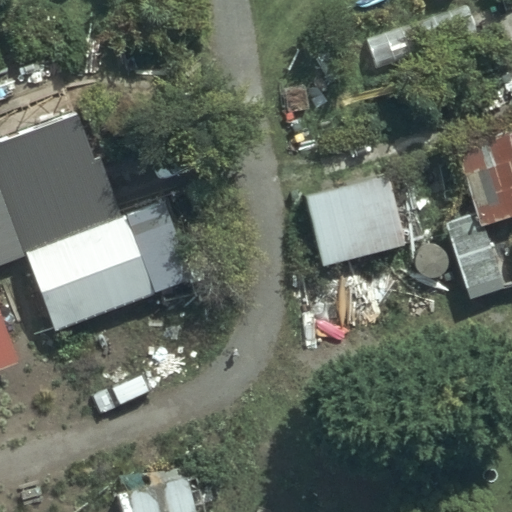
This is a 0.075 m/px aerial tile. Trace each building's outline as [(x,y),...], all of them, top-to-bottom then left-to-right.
[(462,6),(365,38),(375,69),(472,36),(462,6)] [(72,104),(0,132),(0,186),(23,244),(114,208),(72,104)] [(466,300),(508,288),(481,217),(511,207),(511,118),(451,139),(473,214),(444,222),(466,300)] [(386,176),(304,195),(322,265),(404,245),(386,176)] [(0,258),(19,251),(0,200),(0,258)] [(162,202),(24,251),(54,331),(191,280),(162,202)] [(0,370),(18,363),(0,316),(0,370)] [(115,495),(120,511),(189,511),(188,508),(192,507),(184,477),(115,495)]
